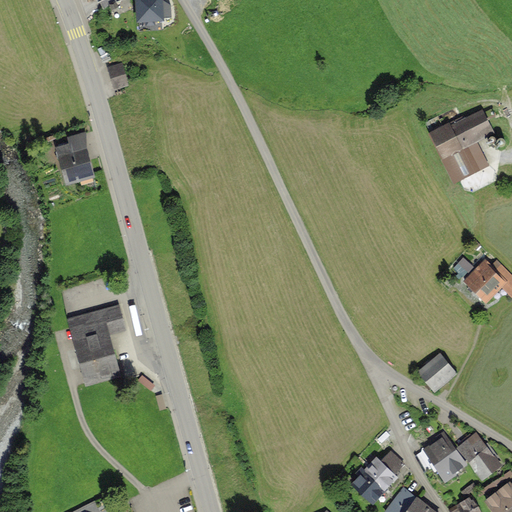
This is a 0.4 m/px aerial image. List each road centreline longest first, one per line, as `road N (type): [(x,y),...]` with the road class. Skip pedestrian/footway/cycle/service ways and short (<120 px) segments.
road 1 (primary): [(63,0),(211,511)]
road 2 (residential): [(382,369),(347,328),(227,77),(180,0)]
road 3 (track): [(156,498),(89,434),(58,336)]
road 4 (unclassified): [(382,369),(383,397),(406,453),(441,511)]
road 5 (unclassified): [(511,447),(382,369)]
